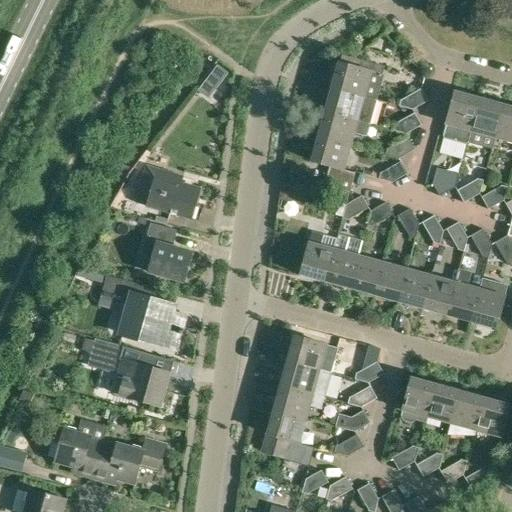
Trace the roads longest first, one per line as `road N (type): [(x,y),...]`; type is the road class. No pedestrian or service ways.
road 1 (residential): [(237,300),(269,66),(302,24),(359,0)]
road 2 (residential): [(237,300),(509,369),(511,361)]
road 3 (residential): [(206,511),(237,300)]
road 4 (residential): [(511,74),(446,58),(408,25),(395,0)]
